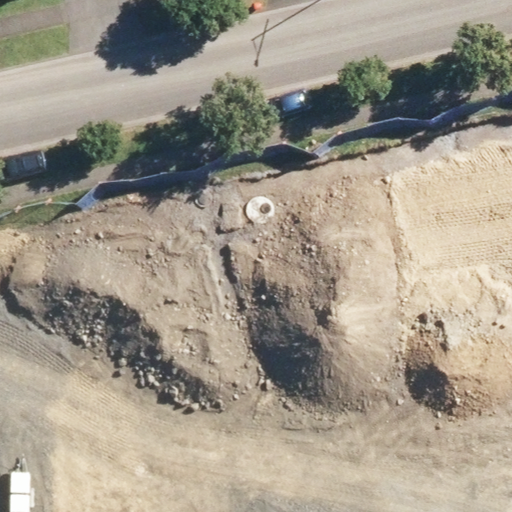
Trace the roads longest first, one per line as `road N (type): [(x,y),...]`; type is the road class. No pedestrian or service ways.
road 1 (residential): [(181,70),(278,511)]
road 2 (residential): [(181,70),(494,0)]
road 3 (residential): [(0,110),(181,70)]
